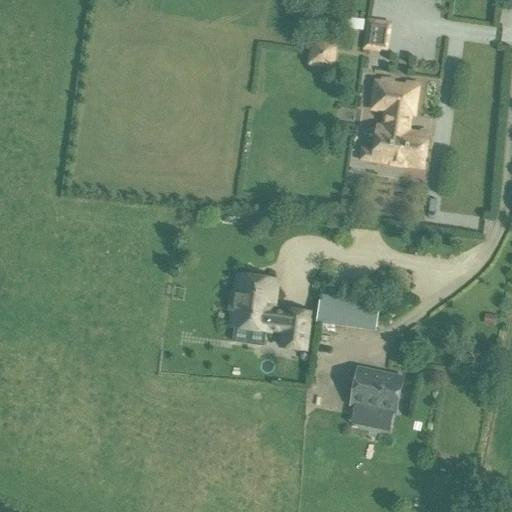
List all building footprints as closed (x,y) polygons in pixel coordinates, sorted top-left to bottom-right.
[(339,17),(337,27),(363,31),(365,20),(339,17)] [(367,18),(362,51),(380,53),(381,50),(389,51),(393,22),(367,18)] [(307,67),(334,70),(338,44),(311,40),(307,67)] [(417,88),(382,83),(380,102),(388,103),(385,128),(380,127),(376,153),(393,155),(391,164),(405,166),(405,163),(423,166),(427,134),(403,131),(405,112),(413,114),(417,88)] [(231,309),(235,310),(233,326),(268,331),(268,330),(284,332),(282,347),(304,350),(309,314),(287,311),(286,314),(271,312),(275,283),(239,278),(237,294),(233,294),(231,309)] [(380,303),(320,295),(317,322),(376,330),(380,303)] [(396,415),(404,378),(360,369),(352,405),(368,409),(365,420),(390,425),(393,414),(396,415)]
